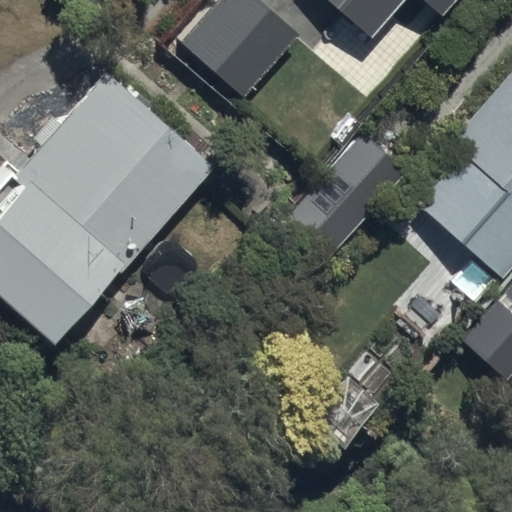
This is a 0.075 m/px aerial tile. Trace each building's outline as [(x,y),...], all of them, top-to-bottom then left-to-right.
[(264,0),(199,0),(174,27),(237,82),(290,22),(264,0)] [(337,0),(363,21),(380,0),(337,0)] [(451,136),(407,189),(493,264),(511,241),(511,44),(441,127),(451,136)] [(211,159),(103,64),(0,184),(0,284),(45,324),(106,254),(118,265),(211,159)] [(347,125),(269,216),(315,257),(395,167),(347,125)] [(511,282),(454,346),(481,374),(511,339),(511,282)]
